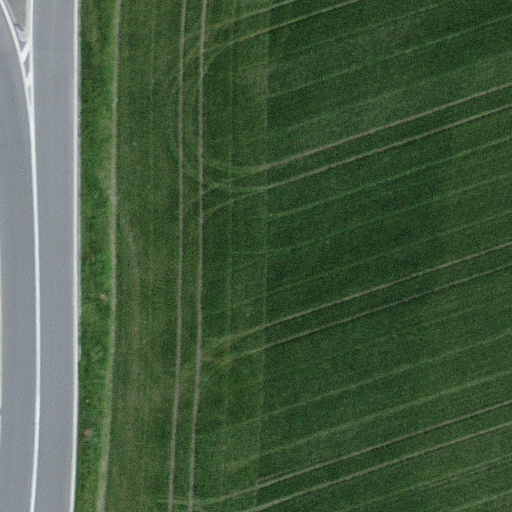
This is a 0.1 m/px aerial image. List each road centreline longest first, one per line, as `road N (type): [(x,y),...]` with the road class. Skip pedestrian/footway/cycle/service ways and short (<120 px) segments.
road 1 (tertiary): [(32,511),(39,432),(33,122)]
road 2 (tertiary): [(33,122),(45,0)]
